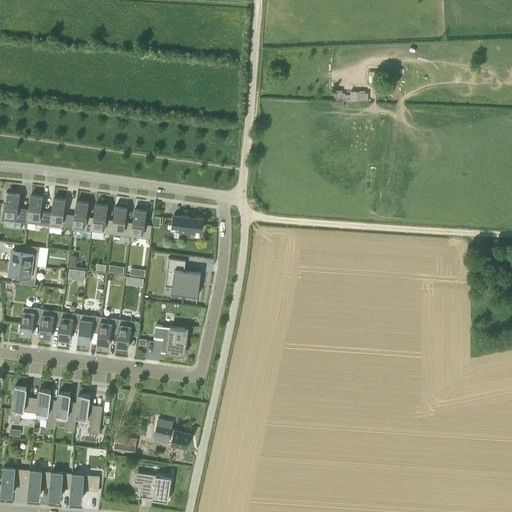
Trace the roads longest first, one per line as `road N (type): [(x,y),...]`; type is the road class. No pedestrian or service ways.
road 1 (residential): [(223,196),(219,288),(199,373),(0,353)]
road 2 (residential): [(243,216),(237,287),(189,511)]
road 3 (track): [(243,216),(511,234)]
road 4 (residential): [(223,196),(0,166)]
